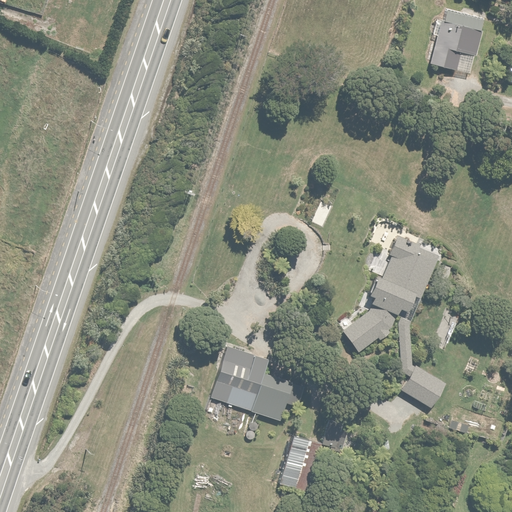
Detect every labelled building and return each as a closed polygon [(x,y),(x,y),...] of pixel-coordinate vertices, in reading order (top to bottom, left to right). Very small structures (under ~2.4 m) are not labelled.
[(434,34),(426,59),(465,71),(482,15),(443,3),(439,16),(433,15),(428,32),(434,34)] [(417,294),(437,251),(391,231),(382,250),(385,252),(376,272),(372,270),(363,288),(366,290),(364,294),(393,306),(394,304),(404,309),(412,292),(417,294)] [(372,300),(338,326),(355,347),(391,319),(378,302),(376,304),(372,300)] [(405,314),(394,314),(396,364),(407,364),(405,314)] [(299,360),(223,341),(209,399),(278,416),(282,402),(299,406),(305,383),(294,380),(299,360)] [(410,361),(395,386),(423,403),(438,379),(410,361)] [(317,436),(292,429),(279,478),(304,484),(317,436)]
